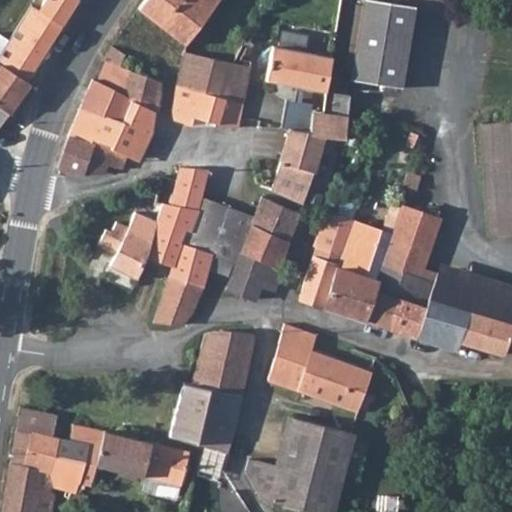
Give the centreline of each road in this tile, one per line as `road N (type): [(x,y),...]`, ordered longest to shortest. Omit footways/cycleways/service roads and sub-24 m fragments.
road 1 (residential): [(0,358),(144,353),(223,312),(264,313),(477,369),(511,356)]
road 2 (tertiary): [(0,358),(50,117),(117,0)]
road 3 (residential): [(511,260),(466,246),(434,0)]
